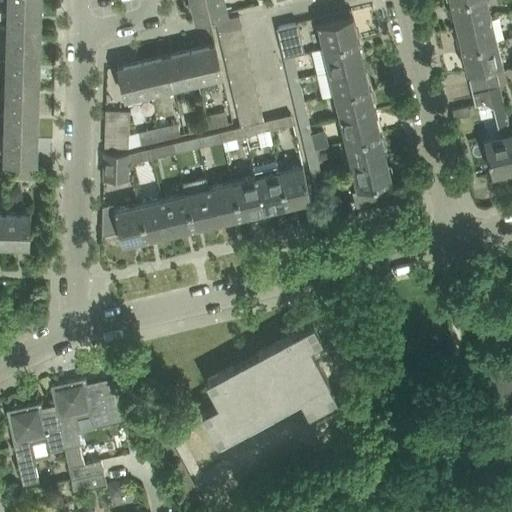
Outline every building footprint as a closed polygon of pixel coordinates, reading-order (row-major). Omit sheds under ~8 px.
[(8,0),(8,11),(40,12),(39,0),(8,0)] [(223,0),(192,0),(197,18),(226,11),(223,0)] [(455,23),(455,24),(491,16),(492,16),(491,14),(490,14),(486,0),(450,0),(456,23),(455,23)] [(8,11),(8,35),(39,36),(40,12),(8,11)] [(216,20),(219,31),(242,26),(240,14),(216,20)] [(317,23),(323,47),(358,38),(353,16),(354,16),(353,14),(317,23)] [(457,25),(462,48),(496,39),(497,39),(497,37),(496,38),(491,16),(455,24),(455,25),(457,25)] [(276,25),(284,56),(293,54),(293,53),(304,50),(297,20),(276,25)] [(219,31),(221,43),(245,38),(242,26),(219,31)] [(8,35),(7,60),(38,61),(39,36),(8,35)] [(221,43),(224,55),(248,49),(245,38),(221,43)] [(323,47),(328,69),(364,61),(364,60),(363,60),(358,38),(323,47)] [(496,39),(462,48),(467,70),(466,70),(466,72),(503,63),(502,61),(501,62),(496,39)] [(215,42),(190,48),(197,78),(222,72),(215,42)] [(190,48),(166,54),(173,84),(197,78),(190,48)] [(224,55),(227,66),(250,61),(248,49),(224,55)] [(166,54),(141,59),(149,90),(173,84),(166,54)] [(293,54),(284,56),(287,71),(297,68),(293,54)] [(149,90),(141,59),(116,65),(124,95),(149,90)] [(7,60),(6,85),(38,86),(38,61),(7,60)] [(227,66),(229,78),(253,73),(250,61),(227,66)] [(328,69),(334,93),(369,85),(363,62),(364,62),(364,61),(328,69)] [(468,77),(471,90),(499,84),(496,71),(468,77)] [(229,78),(232,90),(256,84),(253,73),(229,78)] [(232,90),(235,101),(258,96),(256,84),(232,90)] [(499,84),(471,90),(474,103),(483,101),(493,106),(500,134),(484,138),(484,137),(483,137),(491,173),(492,172),(492,171),(511,166),(511,136),(511,132),(499,84)] [(6,85),(6,109),(37,110),(38,86),(6,85)] [(334,93),(339,116),(375,108),(375,107),(374,107),(369,85),(334,93)] [(301,86),(291,88),(294,102),(304,100),(301,86)] [(258,96),(235,101),(237,113),(261,108),(258,96)] [(304,100),(294,102),(299,122),(309,120),(304,100)] [(467,105),(453,108),(455,117),(469,114),(467,105)] [(261,108),(237,113),(240,125),(255,121),(264,119),(261,108)] [(339,116),(345,140),(379,131),(374,109),(375,108),(339,116)] [(6,109),(5,134),(36,135),(37,110),(6,109)] [(105,109),(105,121),(129,121),(129,109),(105,109)] [(226,110),(206,114),(209,127),(229,123),(226,110)] [(206,114),(186,119),(189,131),(189,132),(209,127),(206,114)] [(282,115),(265,119),(266,121),(267,128),(284,125),(282,115)] [(105,121),(105,133),(128,133),(129,121),(105,121)] [(178,121),(158,126),(161,139),(181,134),(178,121)] [(255,121),(244,124),(246,134),(258,131),(255,121)] [(240,125),(220,129),(223,140),(246,134),(244,124),(240,125)] [(158,126),(138,130),(141,143),(161,139),(158,126)] [(220,129),(205,133),(208,143),(223,140),(220,129)] [(345,140),(350,163),(386,155),(386,154),(385,154),(379,131),(345,140)] [(312,132),(302,134),(305,149),(315,147),(312,132)] [(128,133),(105,133),(104,145),(128,145),(128,133)] [(36,135),(5,134),(4,159),(36,160),(36,135)] [(188,137),(173,141),(176,151),(190,147),(188,137)] [(173,141),(159,144),(161,154),(176,151),(173,141)] [(315,147),(305,149),(309,165),(319,163),(315,147)] [(128,152),(128,162),(143,158),(141,149),(128,152)] [(104,151),(104,176),(127,177),(128,152),(104,151)] [(386,155),(350,163),(355,186),(351,187),(355,204),(383,197),(380,181),(391,179),(391,177),(390,178),(385,156),(386,155)] [(253,165),(255,173),(264,209),(264,208),(287,203),(279,168),(277,160),(253,165)] [(303,162),(279,168),(287,203),(310,197),(310,198),(311,198),(303,162)] [(16,166),(16,178),(36,179),(36,166),(16,166)] [(255,173),(232,179),(240,214),(263,208),(263,209),(264,209),(255,173)] [(206,175),(183,181),(185,190),(193,225),(216,220),(216,221),(217,220),(208,185),(206,175)] [(322,177),(312,179),(317,197),(327,194),(322,177)] [(232,179),(208,185),(217,220),(217,219),(240,214),(232,179)] [(185,190),(162,196),(170,231),(171,231),(171,230),(193,225),(185,190)] [(162,196),(138,201),(147,236),(169,231),(169,232),(170,231),(162,196)] [(147,236),(138,201),(103,210),(102,234),(120,229),(123,243),(124,243),(124,241),(147,236)] [(3,210),(2,242),(27,243),(28,211),(3,210)] [(337,395),(314,352),(309,343),(322,337),(313,321),(258,351),(259,353),(234,367),(233,364),(207,379),(219,401),(202,410),(202,411),(208,422),(211,427),(218,439),(300,394),(309,410),(337,395)] [(511,355),(489,361),(498,399),(511,395),(511,355)] [(51,383),(56,406),(57,406),(66,446),(81,442),(75,415),(92,411),(95,424),(123,418),(114,375),(112,375),(113,379),(88,385),(86,375),(51,383)] [(41,400),(7,408),(23,482),(39,479),(34,458),(51,454),(50,449),(66,446),(57,406),(56,406),(43,409),(42,405),(41,400)] [(149,425),(155,436),(166,430),(160,419),(149,425)] [(178,481),(190,474),(166,430),(155,436),(178,481)] [(69,464),(72,477),(104,470),(101,457),(69,464)] [(104,470),(72,477),(75,490),(107,482),(104,470)] [(204,500),(190,474),(178,481),(192,506),(204,500)]
